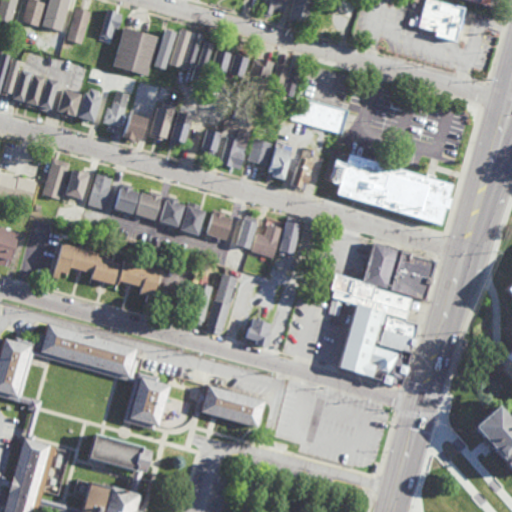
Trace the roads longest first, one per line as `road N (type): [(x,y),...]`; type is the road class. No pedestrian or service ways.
road 1 (residential): [(464,254),(0,123)]
road 2 (residential): [(423,404),(0,289)]
road 3 (secondary): [(511,122),(464,254),(391,511)]
road 4 (residential): [(511,101),(149,0)]
